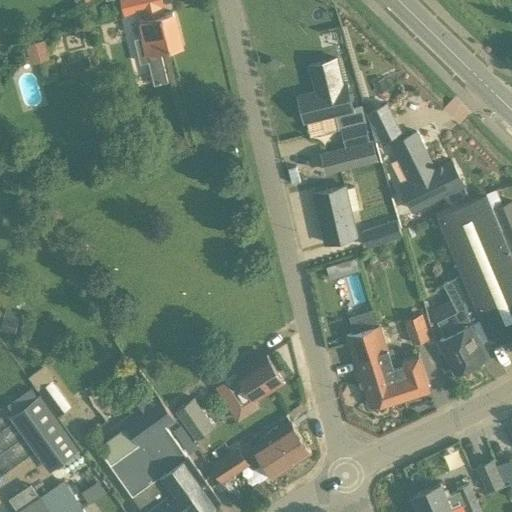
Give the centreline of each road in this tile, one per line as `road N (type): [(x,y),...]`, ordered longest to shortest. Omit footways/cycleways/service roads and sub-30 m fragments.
road 1 (residential): [(226,0),(344,475)]
road 2 (tertiary): [(344,475),(511,392)]
road 3 (secondary): [(511,111),(397,0)]
